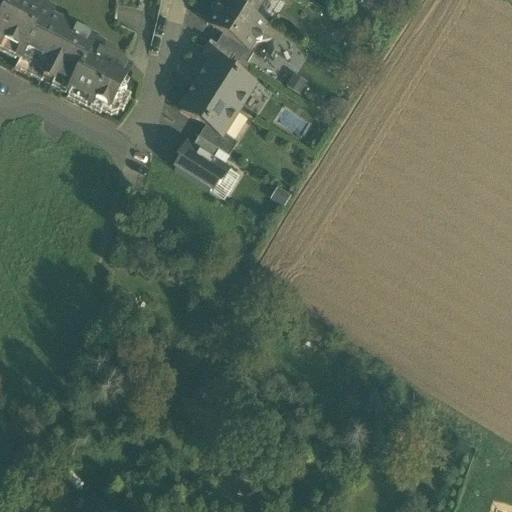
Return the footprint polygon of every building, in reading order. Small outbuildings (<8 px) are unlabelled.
[(34,0),(9,0),(5,10),(0,20),(0,47),(1,46),(19,55),(15,62),(44,76),(41,82),(52,87),(54,82),(69,89),(66,94),(107,115),(114,102),(123,99),(120,90),(129,72),(119,67),(98,57),(101,50),(93,46),(94,44),(49,21),(52,14),(44,10),(46,6),(34,0)] [(251,18),(221,0),(218,6),(210,7),(212,15),(205,27),(221,38),(249,55),(249,53),(255,44),(260,43),(259,38),(266,28),(251,18)] [(221,0),(251,18),(262,0),(221,0)] [(249,55),(221,38),(215,48),(233,59),(246,67),(253,56),(249,53),(249,55)] [(215,48),(209,44),(200,57),(210,64),(211,62),(226,71),(233,59),(215,48)] [(226,71),(211,62),(210,64),(203,75),(201,75),(194,87),(236,113),(252,88),(226,71)] [(236,113),(194,87),(187,98),(188,99),(179,113),(205,129),(220,138),(221,137),(236,113)] [(220,138),(205,129),(197,141),(217,154),(228,160),(236,146),(221,137),(220,138)] [(217,154),(197,141),(191,151),(211,163),(217,154)] [(191,151),(186,148),(176,163),(179,165),(174,173),(209,195),(214,187),(217,188),(226,173),(211,163),(191,151)] [(208,311),(201,325),(217,333),(240,289),(224,281),(217,295),(208,311)] [(217,295),(201,287),(192,303),(196,305),(208,311),(217,295)] [(208,311),(196,305),(189,318),(201,325),(208,311)]
